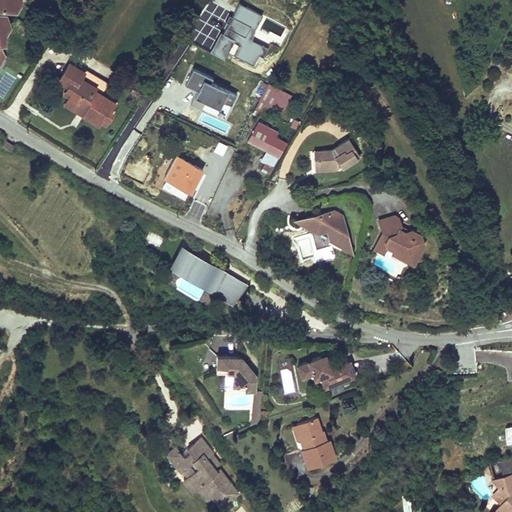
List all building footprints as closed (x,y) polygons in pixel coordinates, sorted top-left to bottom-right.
[(0,0),(0,12),(1,13),(2,9),(16,9),(20,2),(17,0),(16,0),(0,0)] [(0,61),(3,57),(0,55),(0,42),(3,43),(4,34),(8,26),(4,24),(4,14),(1,14),(1,13),(0,12),(0,61)] [(69,64),(58,81),(68,87),(66,90),(72,93),(69,98),(67,101),(85,111),(100,121),(102,116),(107,119),(112,112),(109,110),(113,104),(93,91),(95,88),(87,83),(85,86),(77,81),(79,78),(83,72),(69,64)] [(189,76),(187,81),(193,84),(195,79),(189,76)] [(267,83),(259,100),(266,104),(275,87),(267,83)] [(67,101),(64,105),(82,115),(85,111),(67,101)] [(277,131),(259,122),(248,141),(279,157),(287,143),(274,136),(277,131)] [(335,168),(335,166),(339,164),(341,167),(360,155),(349,138),(332,149),(321,150),(322,157),(314,158),(314,169),(335,168)] [(13,145),(4,140),(1,145),(11,150),(13,145)] [(204,159),(209,151),(199,146),(195,155),(204,159)] [(313,150),(314,158),(322,157),(321,150),(313,150)] [(169,152),(157,174),(191,192),(200,175),(205,178),(207,179),(210,173),(169,152)] [(200,175),(191,192),(196,194),(205,178),(200,175)] [(192,200),(185,218),(198,222),(205,205),(192,200)] [(306,225),(318,232),(326,230),(329,238),(343,247),(348,246),(350,251),(341,214),(333,210),(296,220),(304,219),(307,222),(306,225)] [(146,242),(159,250),(165,240),(151,232),(146,242)] [(389,256),(392,250),(386,247),(383,253),(389,256)] [(245,285),(182,249),(174,263),(225,292),(223,296),(232,301),(239,289),(242,291),(245,285)] [(413,264),(420,250),(414,252),(411,258),(401,254),(400,257),(413,264)] [(315,354),(292,363),(296,375),(307,370),(315,374),(319,385),(350,373),(345,359),(325,366),(322,358),(315,354)] [(246,373),(240,366),(243,364),(237,356),(212,355),(212,365),(222,366),(221,371),(229,372),(228,383),(241,384),(240,389),(250,389),(250,374),(250,373),(246,373)] [(250,373),(243,364),(240,366),(246,373),(250,373)] [(257,390),(250,389),(246,421),(254,418),(257,390)] [(321,416),(291,424),(302,467),(332,459),(321,416)] [(227,496),(234,490),(215,467),(212,470),(209,466),(201,456),(208,451),(195,436),(182,447),(185,451),(179,456),(177,453),(169,460),(176,470),(179,468),(184,474),(179,478),(189,490),(194,485),(197,483),(207,495),(208,493),(215,501),(224,493),(227,496)] [(169,460),(177,453),(176,452),(170,444),(161,452),(169,460)] [(177,453),(179,456),(185,451),(182,447),(176,452),(177,453)] [(215,461),(208,451),(201,456),(209,466),(215,461)] [(500,465),(492,467),(494,474),(503,472),(503,474),(511,472),(511,457),(499,461),(500,465)] [(492,476),(488,464),(477,468),(492,476)] [(511,511),(511,473),(492,479),(500,487),(503,486),(511,493),(509,495),(498,507),(503,511),(511,511)] [(197,483),(194,485),(204,497),(207,495),(197,483)] [(511,493),(503,486),(500,487),(509,495),(511,493)] [(224,493),(215,501),(217,504),(227,496),(224,493)]
